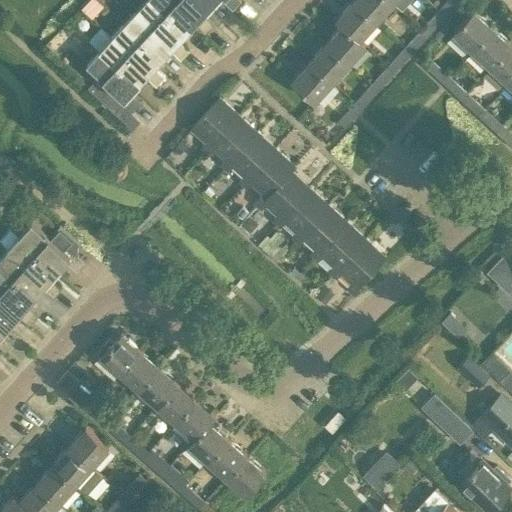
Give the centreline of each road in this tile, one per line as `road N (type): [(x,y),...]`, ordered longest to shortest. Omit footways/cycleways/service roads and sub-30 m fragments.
road 1 (residential): [(0,420),(107,301),(125,295),(149,300),(238,376),(279,382),(511,185)]
road 2 (residential): [(146,148),(217,69),(254,46),(295,0)]
